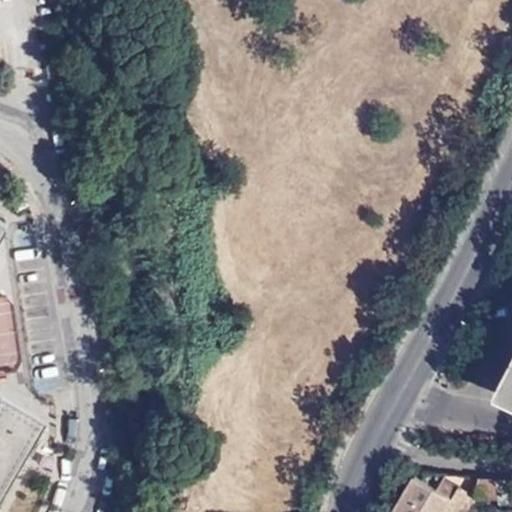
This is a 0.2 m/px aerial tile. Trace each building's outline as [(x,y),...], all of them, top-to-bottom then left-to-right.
[(0,491),(14,468),(42,421),(0,395),(0,231),(5,222),(0,218),(0,491)] [(511,363),(499,388),(511,394),(511,363)] [(357,425),(362,413),(355,411),(350,422),(357,425)] [(460,486),(467,474),(445,473),(437,487),(415,475),(393,511),(463,511),(474,493),(460,486)] [(511,475),(478,474),(477,496),(499,497),(499,507),(511,506),(511,475)]
